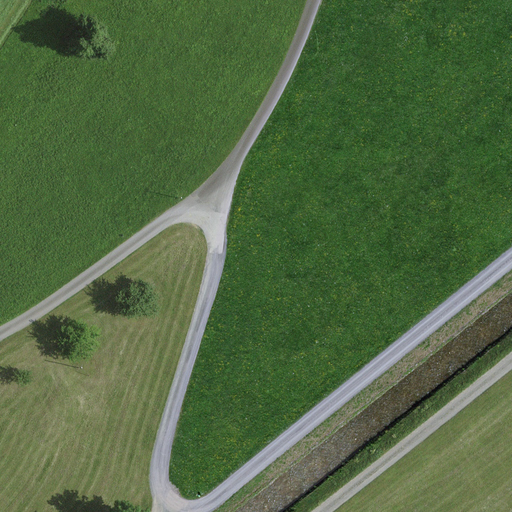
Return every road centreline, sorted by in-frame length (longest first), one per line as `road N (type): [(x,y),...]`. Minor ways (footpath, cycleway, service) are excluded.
road 1 (track): [(193,511),(511,281)]
road 2 (track): [(169,511),(162,459),(213,271),(223,181)]
road 3 (track): [(0,334),(223,181)]
road 4 (track): [(511,371),(329,511)]
road 5 (track): [(223,181),(288,72),(316,0)]
